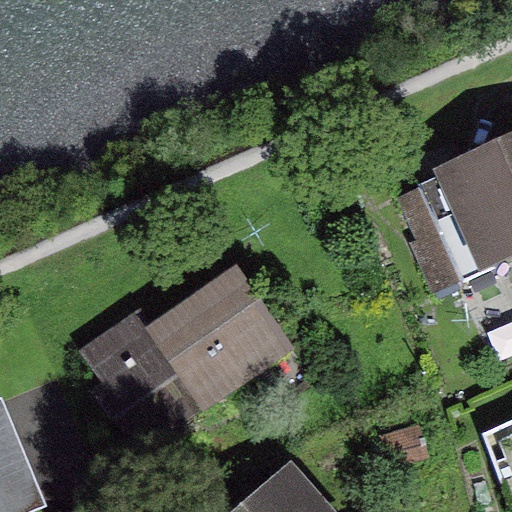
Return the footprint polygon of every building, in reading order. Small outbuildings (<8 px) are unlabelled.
[(511,143),(448,172),(485,254),(511,242),(511,143)] [(286,345),(237,272),(149,331),(197,403),(286,345)] [(60,511),(21,396),(0,403),(0,511),(60,511)] [(511,423),(488,434),(511,501),(511,423)] [(324,511),(291,474),(248,511),(324,511)]
